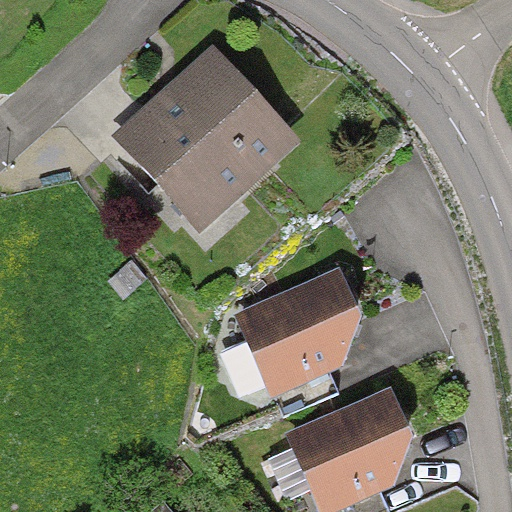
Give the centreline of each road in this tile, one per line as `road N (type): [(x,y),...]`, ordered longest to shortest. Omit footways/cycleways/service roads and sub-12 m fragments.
road 1 (residential): [(488,511),(480,400),(411,227)]
road 2 (tertiary): [(415,73),(468,144),(511,246)]
road 3 (residential): [(143,0),(126,25),(0,137)]
